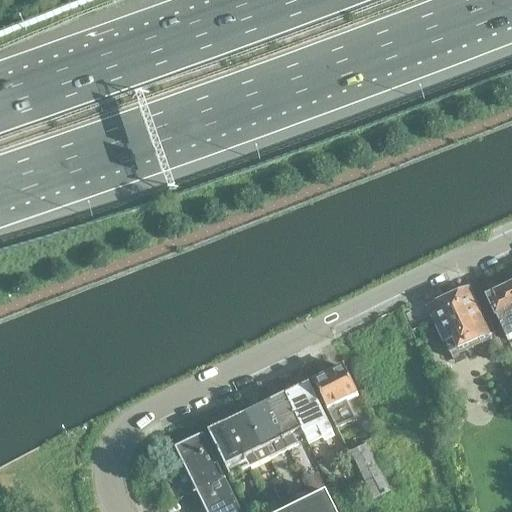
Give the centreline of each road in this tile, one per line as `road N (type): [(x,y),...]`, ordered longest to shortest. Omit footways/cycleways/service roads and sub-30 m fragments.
road 1 (motorway): [(0,183),(507,0)]
road 2 (unclassified): [(113,507),(106,458),(137,416),(461,255),(511,239)]
road 3 (motorway): [(276,0),(0,104)]
